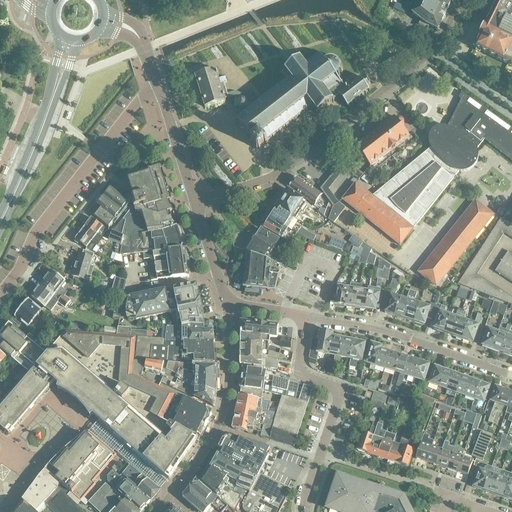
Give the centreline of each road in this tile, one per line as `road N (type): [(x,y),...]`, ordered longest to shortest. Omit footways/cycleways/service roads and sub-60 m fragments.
road 1 (residential): [(460,0),(433,51),(273,178),(193,200)]
road 2 (residential): [(0,296),(34,233),(138,100),(159,91)]
road 3 (residential): [(308,317),(300,370),(338,391),(306,511)]
road 4 (residential): [(308,317),(511,377)]
road 5 (residential): [(229,300),(220,419),(170,495)]
road 6 (primary): [(0,228),(75,40)]
road 7 (primary): [(62,36),(38,125),(0,211)]
